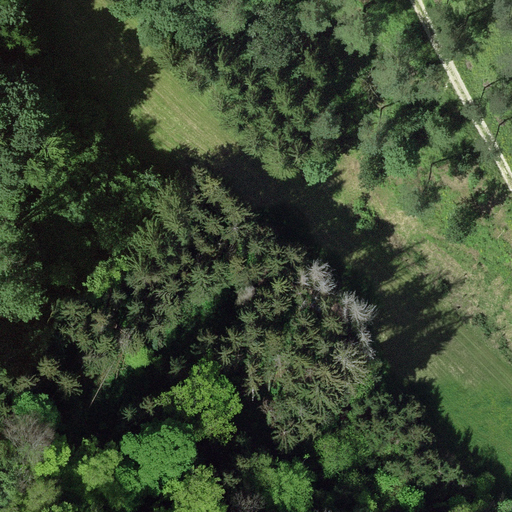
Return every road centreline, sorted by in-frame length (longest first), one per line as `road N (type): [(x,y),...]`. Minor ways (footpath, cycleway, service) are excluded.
road 1 (track): [(511,376),(414,278),(327,218),(165,44)]
road 2 (track): [(421,0),(511,181)]
